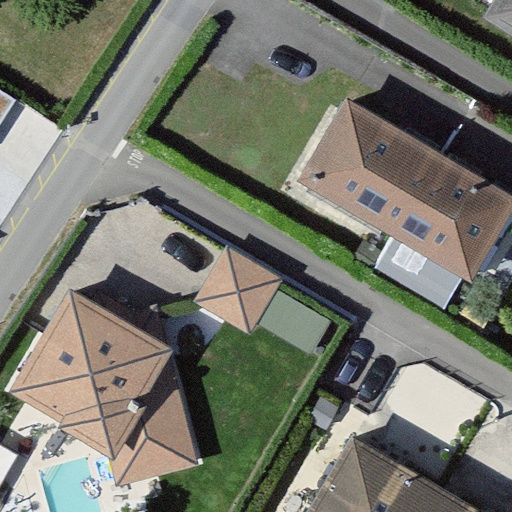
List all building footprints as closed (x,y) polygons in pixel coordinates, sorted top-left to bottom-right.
[(511,0),(498,0),(489,17),(511,30),(511,0)] [(0,113),(12,97),(0,88),(0,113)] [(511,225),(511,195),(344,100),(296,184),(477,287),(511,225)] [(283,275),(230,245),(198,302),(251,331),(283,275)] [(163,336),(67,278),(0,388),(0,394),(103,458),(113,490),(202,462),(163,336)] [(483,511),(345,431),(297,511),(483,511)]
